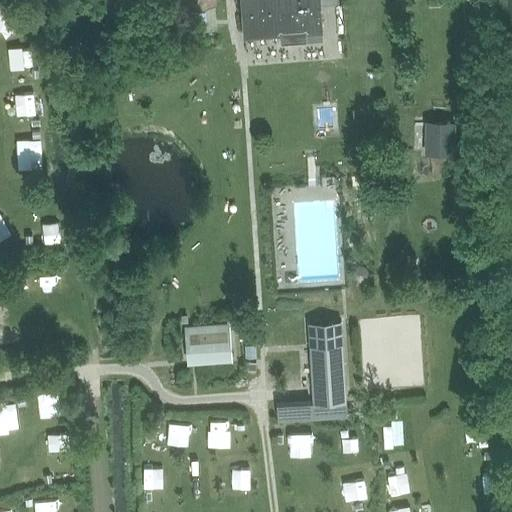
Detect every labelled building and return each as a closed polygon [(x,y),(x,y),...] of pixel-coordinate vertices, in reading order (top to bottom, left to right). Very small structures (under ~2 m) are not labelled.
[(0,0),(0,14),(13,19),(19,2),(13,0),(0,0)] [(319,0),(242,0),(245,35),(280,33),(281,43),(306,41),(305,31),(321,30),(319,2),(319,0)] [(19,63),(36,58),(32,42),(14,46),(19,63)] [(39,77),(17,79),(19,99),(41,97),(39,77)] [(447,119),(419,121),(422,152),(449,150),(447,119)] [(21,148),(41,149),(42,131),(22,130),(21,148)] [(61,206),(39,208),(40,227),(62,226),(61,206)] [(68,261),(53,261),(53,279),(68,278),(68,261)] [(17,265),(17,283),(36,283),(37,265),(17,265)] [(307,323),(312,405),(345,403),(341,321),(307,323)] [(230,323),(184,325),(186,363),(232,361),(230,323)] [(43,381),(45,399),(60,397),(58,379),(43,381)] [(422,387),(399,387),(400,416),(423,416),(422,387)] [(6,389),(0,389),(0,408),(9,407),(6,389)] [(171,408),(171,428),(190,428),(190,408),(171,408)] [(241,433),(241,409),(225,410),(225,433),(241,433)] [(333,421),(334,440),(351,440),(350,420),(333,421)] [(314,441),(314,421),(298,421),(298,441),(314,441)] [(70,424),(50,425),(51,444),(71,443),(70,424)] [(395,475),(411,475),(410,451),(394,451),(395,475)] [(255,453),(235,454),(236,476),(256,476),(255,453)] [(146,457),(147,476),(165,475),(164,457),(146,457)] [(487,482),(496,482),(496,463),(486,463),(487,482)] [(342,471),(343,491),(365,490),(364,470),(342,471)] [(36,488),(37,509),(53,508),(52,487),(36,488)] [(415,511),(413,492),(392,494),(393,511),(415,511)]
